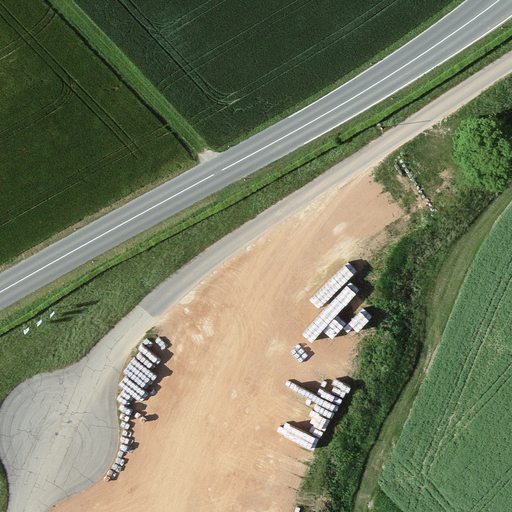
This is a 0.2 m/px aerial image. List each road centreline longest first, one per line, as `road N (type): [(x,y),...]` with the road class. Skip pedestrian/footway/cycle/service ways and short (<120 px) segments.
road 1 (tertiary): [(0,291),(390,76),(498,0)]
road 2 (track): [(219,171),(60,0)]
